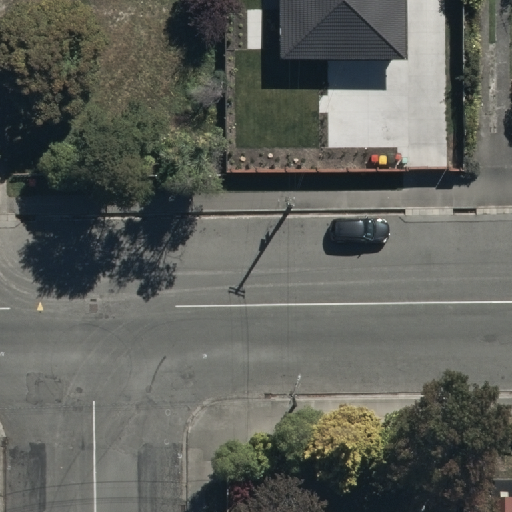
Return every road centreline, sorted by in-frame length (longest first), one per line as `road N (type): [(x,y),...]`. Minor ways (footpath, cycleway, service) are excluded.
road 1 (residential): [(94,307),(511,301)]
road 2 (residential): [(96,511),(94,307)]
